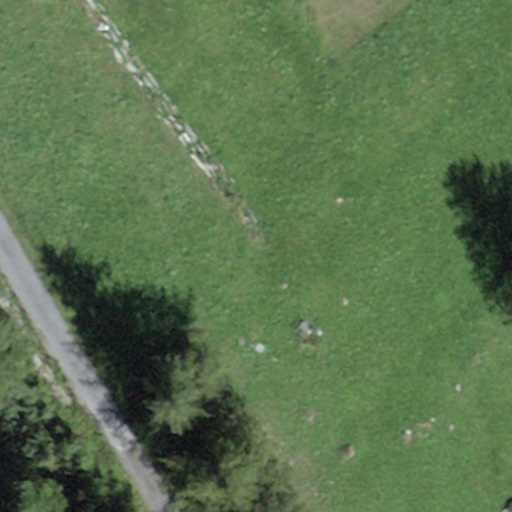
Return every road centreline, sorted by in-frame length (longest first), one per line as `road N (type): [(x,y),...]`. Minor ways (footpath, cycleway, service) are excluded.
road 1 (residential): [(0,233),(91,396)]
road 2 (track): [(91,396),(149,511)]
